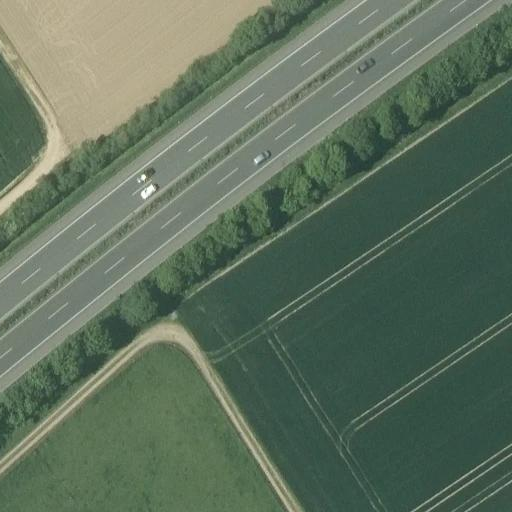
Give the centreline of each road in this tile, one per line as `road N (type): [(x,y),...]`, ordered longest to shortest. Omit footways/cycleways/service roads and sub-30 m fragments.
road 1 (motorway): [(0,366),(305,125),(480,0)]
road 2 (motorway): [(402,0),(0,307)]
road 3 (track): [(0,473),(171,320),(292,511)]
road 4 (track): [(0,207),(63,151),(0,52)]
